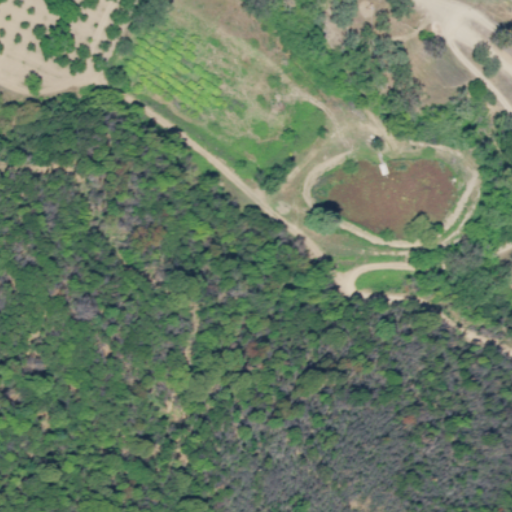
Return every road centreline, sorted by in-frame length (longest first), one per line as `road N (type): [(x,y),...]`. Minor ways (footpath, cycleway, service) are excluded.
road 1 (track): [(511,347),(441,301),(377,287),(359,272),(368,256),(444,253),(476,231),(487,232),(511,263)]
road 2 (track): [(511,73),(415,0)]
